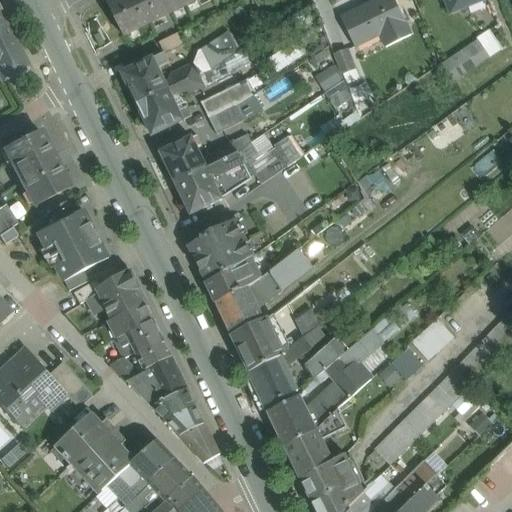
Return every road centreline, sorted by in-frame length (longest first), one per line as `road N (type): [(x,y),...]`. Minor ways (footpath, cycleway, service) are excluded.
road 1 (residential): [(76,85),(270,488)]
road 2 (residential): [(270,488),(223,499),(0,267)]
